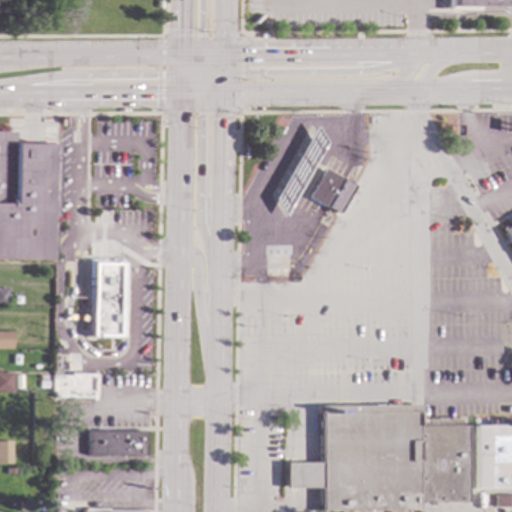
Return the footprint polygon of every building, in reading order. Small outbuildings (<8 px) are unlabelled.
[(511,0),(511,7),(474,7),(474,10),(454,10),(443,10),(443,0),(511,0)] [(0,130),(7,131),(7,142),(52,142),(51,260),(0,260),(0,130)] [(270,205),(284,212),(301,176),(293,172),(296,168),(301,170),(303,167),(290,161),(270,205)] [(351,186),(335,214),(306,197),(322,169),(351,186)] [(511,257),(498,231),(506,227),(504,222),(511,217),(511,257)] [(121,280),(122,280),(121,310),(122,310),(121,340),(85,339),(87,259),(122,260),(121,280)] [(11,350),(0,350),(0,332),(11,332),(11,350)] [(10,393),(0,393),(0,374),(10,374),(10,393)] [(95,402),(90,402),(90,400),(53,400),(53,393),(50,393),(50,376),(69,376),(69,374),(95,374),(95,402)] [(416,420),(457,420),(457,427),(464,426),(465,503),(416,504),(416,510),(317,511),(316,489),(282,490),(282,463),(316,463),(315,407),(416,406),(416,420)] [(511,489),(472,489),(472,426),(511,426),(511,489)] [(143,456),(87,456),(87,431),(143,431),(143,456)] [(0,463),(9,464),(9,443),(0,442),(0,463)] [(511,508),(490,508),(490,496),(511,496),(511,508)]
